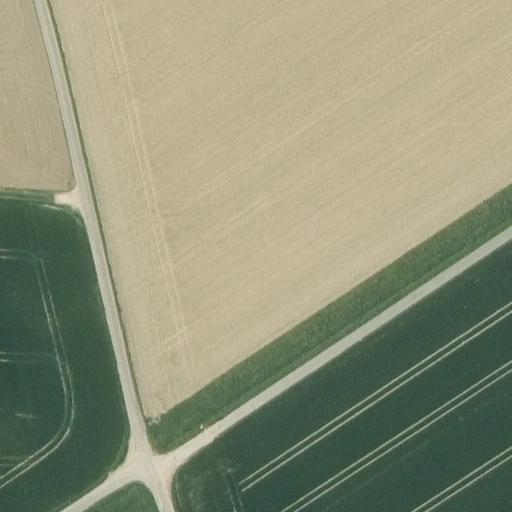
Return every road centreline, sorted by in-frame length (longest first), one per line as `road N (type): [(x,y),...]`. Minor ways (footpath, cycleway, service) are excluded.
road 1 (track): [(170,511),(152,470),(36,0)]
road 2 (track): [(511,232),(152,470),(130,474),(73,511)]
